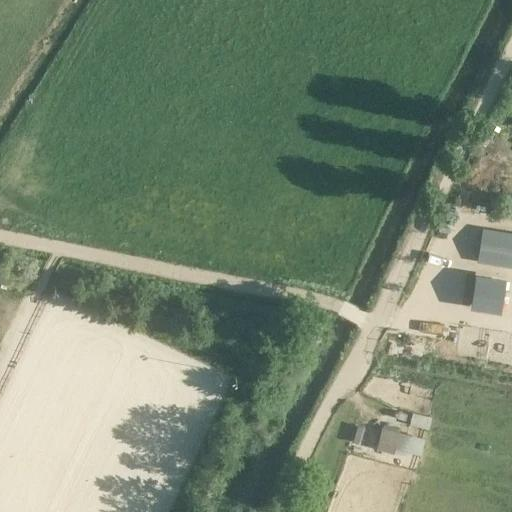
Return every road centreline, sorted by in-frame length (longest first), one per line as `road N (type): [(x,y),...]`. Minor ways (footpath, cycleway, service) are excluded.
road 1 (track): [(0,237),(339,302),(380,319)]
road 2 (track): [(380,319),(511,50)]
road 3 (track): [(281,511),(380,319)]
